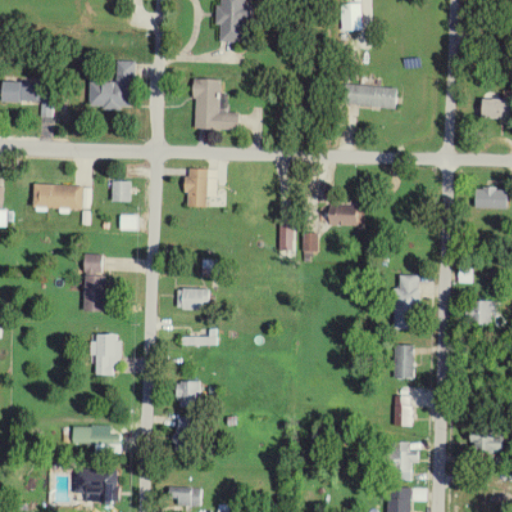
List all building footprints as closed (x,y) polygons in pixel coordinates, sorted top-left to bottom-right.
[(222,0),(221,42),(250,43),(251,0),(222,0)] [(138,61),(119,60),(119,81),(93,80),(92,108),(137,108),(138,61)] [(242,129),(243,110),(225,109),(226,79),(198,78),(197,128),(242,129)] [(6,80),(6,102),(50,102),(50,80),(6,80)] [(346,103),(399,108),(401,88),(348,83),(346,103)] [(511,117),(511,98),(487,98),(487,118),(511,117)] [(210,207),(210,168),(190,168),(190,207),(210,207)] [(114,202),(133,202),(133,181),(114,181),(114,202)] [(86,184),(37,184),(37,208),(86,208),(86,184)] [(511,208),(511,188),(481,188),(481,208),(511,208)] [(363,204),(333,204),(333,225),(363,225),(363,204)] [(123,216),(123,230),(139,230),(139,216),(123,216)] [(306,232),(306,256),(322,256),(322,232),(306,232)] [(107,254),(87,254),(88,311),(108,311),(107,254)] [(462,282),(476,282),(476,268),(462,268),(462,282)] [(398,288),(398,330),(424,330),(424,276),(404,276),(404,288),(398,288)] [(180,310),(212,310),(212,289),(180,289),(180,310)] [(502,301),(470,300),(470,324),(502,325),(502,301)] [(100,375),(116,375),(116,366),(122,366),(122,334),(100,334),(100,375)] [(219,345),(219,337),(185,337),(185,345),(219,345)] [(418,345),(398,345),(398,378),(418,378),(418,345)] [(203,381),(180,381),(180,406),(203,406),(203,381)] [(398,395),(398,426),(417,426),(417,395),(398,395)] [(179,450),(198,450),(198,416),(179,416),(179,450)] [(99,444),(99,453),(123,453),(123,434),(97,434),(97,426),(77,426),(77,444),(99,444)] [(508,429),(476,429),(476,453),(508,453),(508,429)] [(415,462),(421,462),(421,451),(411,451),(411,442),(394,442),(394,481),(415,481),(415,462)] [(121,502),(121,468),(79,468),(80,502),(121,502)] [(174,505),(204,505),(204,487),(174,487),(174,505)] [(390,511),(414,511),(415,500),(428,500),(428,489),(391,488),(390,511)]
